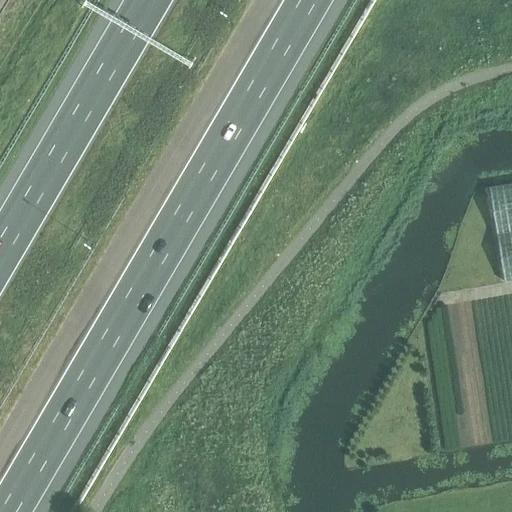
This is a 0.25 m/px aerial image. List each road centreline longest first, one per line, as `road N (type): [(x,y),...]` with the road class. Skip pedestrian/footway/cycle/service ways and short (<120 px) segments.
road 1 (motorway): [(6,511),(312,0)]
road 2 (motorway): [(148,0),(0,254)]
